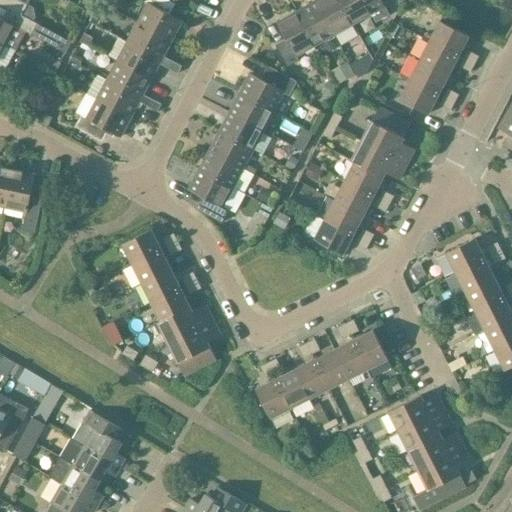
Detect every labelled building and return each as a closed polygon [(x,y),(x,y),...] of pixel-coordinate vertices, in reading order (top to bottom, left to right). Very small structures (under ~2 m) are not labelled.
[(0,0),(0,4),(14,11),(33,21),(35,17),(33,7),(28,5),(29,0),(0,0)] [(143,0),(149,3),(138,23),(172,41),(182,21),(152,4),(154,0),(143,0)] [(352,23),(338,0),(316,0),(315,1),(334,33),(352,23)] [(338,0),(352,23),(371,13),(376,22),(388,16),(379,0),(338,0)] [(334,33),(315,1),(297,11),(316,43),(334,33)] [(5,46),(15,52),(26,32),(32,35),(37,24),(33,21),(14,11),(8,22),(0,17),(0,42),(5,46)] [(316,43),(297,11),(277,22),(286,39),(276,45),(287,65),(299,59),(296,54),(316,43)] [(440,21),(430,41),(459,56),(469,36),(440,21)] [(162,59),(163,56),(172,41),(138,23),(128,41),(162,59)] [(162,59),(128,41),(117,61),(151,79),(159,63),(178,73),(182,66),(163,56),(162,59)] [(459,56),(430,41),(419,60),(449,75),(459,56)] [(0,82),(6,85),(11,74),(0,68),(0,54),(5,46),(0,42),(0,82)] [(478,56),(468,50),(463,58),(474,64),(478,56)] [(459,66),(470,72),(474,64),(463,58),(459,66)] [(419,60),(409,79),(439,94),(449,75),(419,60)] [(141,97),(143,94),(151,79),(117,61),(107,79),(141,97)] [(330,70),(338,84),(355,75),(347,61),(330,70)] [(251,73),(241,92),(275,110),(284,93),(289,96),(296,81),(267,66),(261,78),(251,73)] [(107,79),(97,99),(130,117),(139,101),(158,111),(162,104),(143,94),(141,97),(107,79)] [(399,99),(428,114),(439,94),(409,79),(399,99)] [(448,88),(443,97),(454,103),(459,94),(448,88)] [(275,110),(241,92),(231,111),(265,129),(275,110)] [(440,104),(450,110),(454,103),(443,97),(440,104)] [(120,136),(130,117),(97,99),(86,118),(81,115),(75,126),(84,131),(90,120),(120,136)] [(509,134),(502,147),(511,151),(511,148),(511,102),(498,128),(509,134)] [(411,123),(380,107),(361,140),(407,165),(415,150),(401,142),(411,123)] [(265,129),(231,111),(220,131),(255,149),(265,129)] [(334,113),(322,134),(329,139),(341,117),(334,113)] [(255,149),(220,131),(210,150),(254,173),(256,170),(246,164),(255,149)] [(407,165),(361,140),(351,159),(383,177),(385,172),(399,180),(407,165)] [(254,173),(210,150),(200,169),(234,187),(234,188),(244,193),(254,173)] [(373,196),(383,177),(351,159),(350,161),(355,164),(346,181),(373,196)] [(0,167),(0,207),(5,208),(13,170),(0,167)] [(230,209),(224,206),(234,188),(234,187),(200,169),(190,189),(205,196),(198,209),(223,222),(230,209)] [(35,234),(41,206),(29,204),(35,175),(13,170),(5,208),(27,213),(23,232),(35,234)] [(335,200),(362,215),(373,196),(346,181),(335,200)] [(394,196),(383,190),(378,199),(389,205),(394,196)] [(375,206),(386,212),(389,205),(378,199),(375,206)] [(335,200),(325,220),(352,234),(362,215),(335,200)] [(256,211),(268,217),(273,209),(260,203),(256,211)] [(314,240),(341,254),(352,234),(325,220),(314,240)] [(363,229),(358,238),(369,243),(374,234),(363,229)] [(152,230),(123,244),(134,266),(163,252),(152,230)] [(178,242),(174,234),(163,239),(167,247),(178,242)] [(366,250),(369,243),(358,238),(355,245),(366,250)] [(476,239),(447,254),(457,274),(487,259),(476,239)] [(178,242),(167,247),(171,255),(182,250),(178,242)] [(497,242),(486,248),(491,257),(502,251),(497,242)] [(494,264),(505,258),(502,251),(491,257),(494,264)] [(174,273),(163,252),(134,266),(145,288),(174,273)] [(467,293),(496,278),(487,259),(457,274),(467,293)] [(197,280),(193,272),(182,278),(186,286),(197,280)] [(184,295),(174,273),(145,288),(155,309),(184,295)] [(477,312),(506,297),(496,278),(467,293),(477,312)] [(186,286),(190,294),(201,288),(197,280),(186,286)] [(161,321),(158,323),(162,333),(208,310),(206,305),(193,311),(184,295),(155,309),(161,321)] [(477,312),(487,331),(511,318),(511,308),(506,297),(477,312)] [(219,331),(208,310),(162,333),(173,354),(219,331)] [(511,318),(487,331),(496,351),(511,342),(511,318)] [(353,320),(346,323),(351,334),(359,330),(353,320)] [(337,328),(343,339),(351,334),(346,323),(337,328)] [(389,358),(374,330),(354,340),(369,369),(389,358)] [(221,336),(219,331),(173,354),(184,376),(217,360),(208,342),(221,336)] [(320,350),(315,339),(307,343),(313,354),(320,350)] [(354,340),(335,349),(349,378),(369,369),(354,340)] [(506,371),(511,367),(511,342),(496,351),(506,371)] [(299,347),(304,358),(313,354),(307,343),(299,347)] [(127,345),(123,352),(133,359),(138,352),(127,345)] [(335,349),(316,359),(330,388),(349,378),(335,349)] [(140,364),(152,371),(158,362),(145,355),(140,364)] [(276,359),(269,362),(274,373),(282,369),(276,359)] [(330,388),(316,359),(296,369),(311,398),(330,388)] [(260,367),(266,378),(274,373),(269,362),(260,367)] [(296,369),(277,379),(292,408),(311,398),(296,369)] [(257,389),(272,418),(292,408),(277,379),(257,389)] [(422,395),(389,412),(399,432),(445,409),(438,393),(424,400),(422,395)] [(15,406),(14,407),(0,399),(0,454),(4,457),(27,412),(15,406)] [(452,423),(445,409),(399,432),(409,451),(441,435),(439,429),(452,423)] [(85,446),(84,447),(120,467),(125,459),(115,453),(121,442),(116,439),(122,429),(89,410),(73,439),(85,446)] [(45,425),(32,418),(22,437),(35,444),(45,425)] [(465,447),(457,432),(444,439),(441,435),(409,451),(418,470),(465,447)] [(361,436),(353,440),(359,452),(367,448),(361,436)] [(35,444),(22,437),(12,454),(25,462),(35,444)] [(59,458),(100,480),(105,471),(115,476),(120,467),(84,447),(70,439),(61,456),(60,456),(59,458)] [(472,461),(465,447),(418,470),(428,490),(414,497),(420,509),(465,486),(460,474),(461,473),(458,468),(472,461)] [(364,462),(372,458),(367,448),(359,452),(364,462)] [(62,484),(62,485),(98,505),(103,496),(94,490),(100,480),(59,458),(49,476),(62,484)] [(380,474),(372,478),(378,490),(386,486),(380,474)] [(81,511),(84,508),(90,511),(94,511),(98,505),(62,485),(50,505),(51,506),(47,511),(81,511)] [(391,497),(386,486),(378,490),(383,501),(391,497)] [(191,499),(185,508),(192,511),(230,511),(232,510),(235,511),(241,511),(246,504),(224,492),(218,502),(205,494),(199,504),(191,499)]
